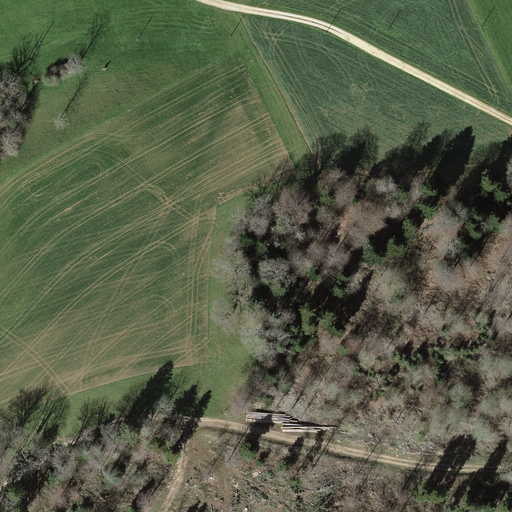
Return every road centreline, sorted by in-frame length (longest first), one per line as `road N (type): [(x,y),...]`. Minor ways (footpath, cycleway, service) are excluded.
road 1 (track): [(0,492),(85,438),(141,420),(511,469)]
road 2 (track): [(197,0),(314,24),(511,124)]
